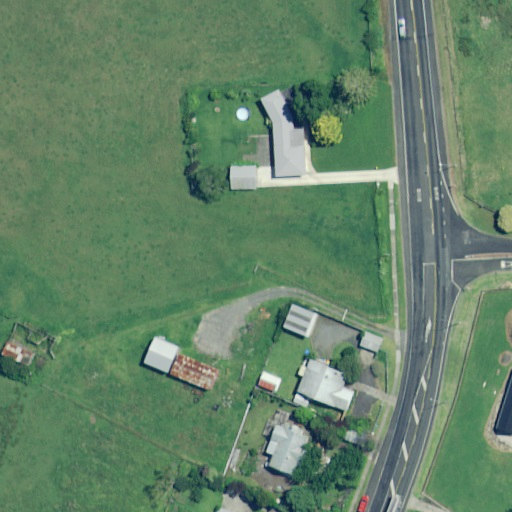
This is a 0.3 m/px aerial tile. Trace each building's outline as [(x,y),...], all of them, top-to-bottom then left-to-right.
[(295,120),(282,91),(263,100),(274,123),(278,177),(308,175),(306,129),(296,130),(295,120)] [(258,190),(258,167),(232,167),(233,190),(258,190)] [(318,314),(294,305),(285,328),(311,338),(316,325),(342,335),(345,327),(317,317),(318,314)] [(384,339),(367,333),(359,352),(376,359),(384,339)] [(178,348),(158,339),(147,364),(167,373),(178,348)] [(38,355),(11,342),(5,356),(32,369),(38,355)] [(178,354),(170,375),(210,391),(219,370),(178,354)] [(313,361),(300,392),(332,405),(328,416),(344,422),(356,392),(344,388),(349,375),(313,361)] [(238,369),(230,366),(216,400),(224,403),(238,369)] [(286,396),(292,399),(302,378),(286,370),(280,382),(290,387),(286,396)] [(303,467),(315,438),(304,434),(305,431),(288,424),(287,429),(279,425),(268,452),(275,455),(271,466),(295,475),(299,465),(303,467)] [(362,434),(349,429),(345,440),(358,445),(362,434)] [(248,493),(232,486),(228,495),(244,502),(248,493)]
